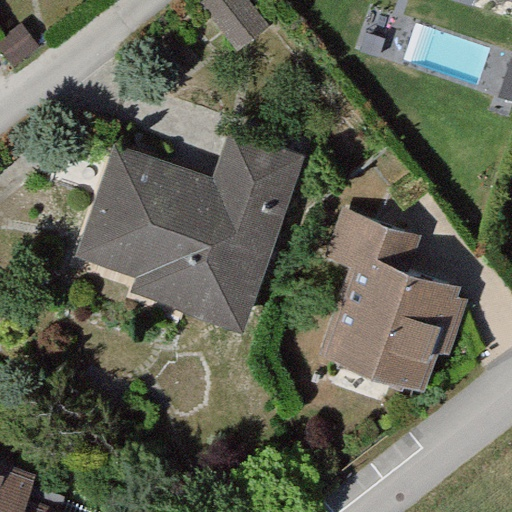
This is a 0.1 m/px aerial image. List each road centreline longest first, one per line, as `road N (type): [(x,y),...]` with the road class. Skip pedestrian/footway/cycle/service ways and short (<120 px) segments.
road 1 (residential): [(511,392),(360,511)]
road 2 (residential): [(139,0),(0,108)]
